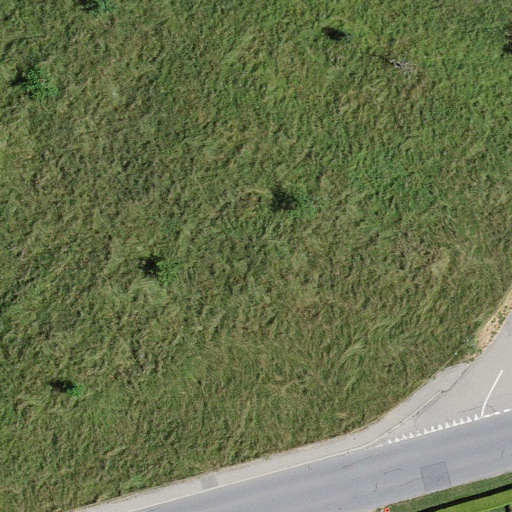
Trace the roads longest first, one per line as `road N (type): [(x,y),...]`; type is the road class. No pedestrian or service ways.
road 1 (tertiary): [(276,511),(453,467)]
road 2 (residential): [(453,467),(511,357)]
